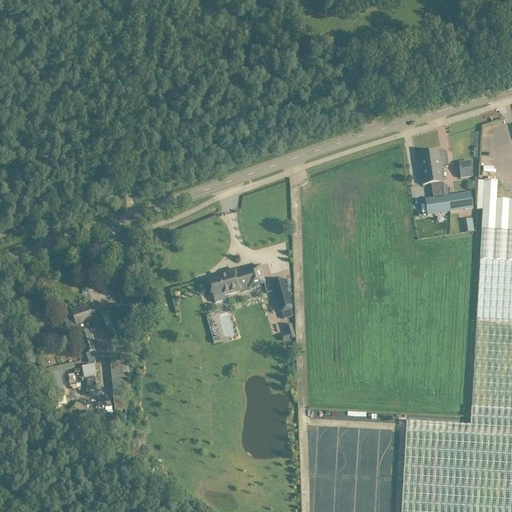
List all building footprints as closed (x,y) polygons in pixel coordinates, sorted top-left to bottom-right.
[(438,151),(418,154),(420,164),(423,186),(431,184),(433,199),(445,197),(443,183),(441,168),(448,167),(446,152),(439,154),(438,151)] [(473,177),(470,162),(458,164),(461,179),(473,177)] [(482,210),(471,408),(470,427),(407,423),(401,511),(511,511),(511,200),(497,200),(498,182),(478,181),(477,210),(482,210)] [(433,199),(425,200),(427,216),(473,209),(471,193),(445,197),(433,199)] [(463,220),(465,232),(474,231),(473,219),(463,220)] [(264,283),(260,266),(244,270),(245,272),(237,274),(235,270),(226,272),(227,274),(206,280),(207,284),(205,285),(208,295),(210,295),(213,304),(223,301),(222,296),(241,291),(240,288),(248,286),(249,288),(264,283)] [(292,309),(286,287),(275,290),(281,312),(284,319),(293,317),(291,309),(292,309)] [(78,309),(71,312),(72,314),(77,329),(86,354),(96,351),(89,332),(96,329),(92,319),(93,319),(89,307),(82,310),(78,311),(78,309)] [(122,310),(108,314),(109,316),(113,330),(116,341),(130,337),(122,310)] [(131,340),(118,345),(120,352),(133,347),(131,340)] [(96,351),(86,354),(89,363),(99,360),(96,351)] [(125,390),(125,360),(113,360),(114,390),(125,390)] [(57,372),(76,367),(75,361),(56,366),(57,372)] [(95,370),(83,372),(84,379),(97,376),(95,370)] [(60,372),(45,375),(51,400),(65,396),(60,372)] [(125,392),(113,394),(114,404),(124,402),(126,402),(125,392)] [(72,407),(66,418),(86,428),(95,412),(77,402),(74,408),(72,407)] [(148,450),(148,427),(133,427),(133,449),(148,450)]
